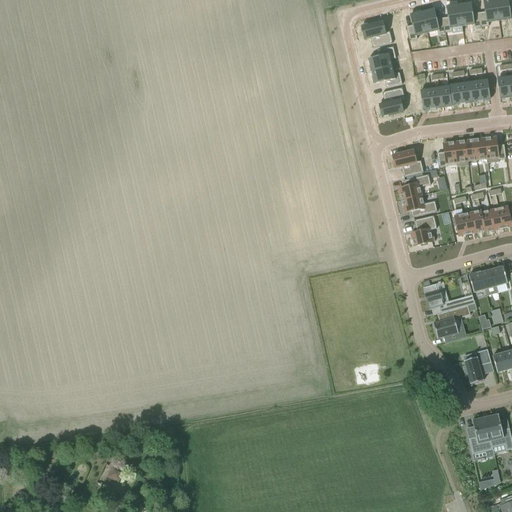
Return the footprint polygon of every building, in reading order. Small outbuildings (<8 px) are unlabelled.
[(485,13),(479,14),(481,28),(489,27),(488,23),(498,21),(495,0),(489,1),(489,0),(485,1),(484,1),(484,2),(485,13)] [(496,0),(495,0),(498,21),(509,20),(509,24),(511,23),(511,8),(509,9),(507,0),(496,0)] [(464,5),(458,6),(462,27),(468,26),(468,30),(473,29),(475,43),(483,42),(481,28),(479,14),(472,15),(470,4),(469,4),(464,4),(464,5)] [(448,18),(442,19),(445,33),(452,32),(451,28),(462,27),(458,6),(452,6),(452,5),(452,6),(448,6),(447,6),(448,7),(447,7),(448,18)] [(427,11),(422,13),(427,34),(437,31),(438,35),(445,33),(442,19),(436,21),(433,10),(432,10),(427,11)] [(413,26),(406,28),(409,42),(417,40),(416,36),(427,34),(422,13),(421,13),(420,12),(420,13),(416,13),(416,14),(410,16),(413,26)] [(361,28),(360,28),(361,34),(363,33),(364,40),(370,38),(373,49),(392,44),(389,33),(385,34),(382,22),(367,26),(367,25),(363,26),(362,26),(363,27),(361,27),(361,28)] [(368,62),(368,63),(369,67),(370,67),(371,73),(392,68),(390,61),(396,59),(393,48),(377,52),(379,58),(368,61),(368,62)] [(371,73),(370,73),(370,74),(371,74),(371,77),(371,78),(372,78),(374,85),(385,82),(386,89),(402,85),(399,74),(394,75),(392,68),(371,73)] [(507,78),(498,79),(500,99),(509,98),(507,78)] [(487,81),(477,82),(480,103),(483,102),(483,101),(489,101),(487,81)] [(477,82),(468,83),(471,103),(477,102),(477,103),(480,103),(477,82)] [(468,83),(459,85),(462,104),(471,103),(468,83)] [(459,85),(450,86),(453,106),(462,104),(459,85)] [(448,87),(439,89),(442,108),(451,107),(448,87)] [(380,112),(379,112),(380,118),(382,117),(382,118),(383,118),(384,119),(384,118),(388,118),(388,117),(403,113),(400,102),(405,101),(402,89),(382,94),(385,104),(379,106),(380,112)] [(439,89),(430,90),(433,111),(436,110),(435,109),(442,108),(439,89)] [(430,90),(420,91),(423,111),(430,110),(430,111),(433,111),(430,90)] [(496,138),(484,139),(487,159),(486,159),(487,164),(499,163),(499,161),(506,160),(504,146),(497,146),(496,138)] [(484,139),(474,141),(476,161),(486,159),(487,159),(484,139)] [(474,141),(463,142),(465,162),(468,162),(476,161),(474,141)] [(463,142),(452,144),(455,166),(456,166),(457,168),(468,166),(468,162),(465,162),(463,142)] [(444,153),(437,154),(439,168),(447,167),(455,166),(452,144),(443,145),(444,153)] [(400,155),(392,156),(395,169),(401,168),(404,178),(423,173),(420,162),(418,162),(415,151),(405,153),(405,152),(400,153),(400,155)] [(405,188),(399,189),(402,201),(421,197),(419,188),(431,186),(428,176),(403,182),(405,188)] [(421,197),(402,201),(405,214),(411,212),(412,218),(437,212),(434,202),(423,205),(421,197)] [(511,226),(508,208),(498,210),(503,229),(511,227),(511,226)] [(498,210),(490,212),(494,231),(503,229),(498,210)] [(481,212),(472,214),(476,233),(484,231),(485,231),(481,214),(481,212)] [(481,214),(485,231),(484,231),(485,233),(494,231),(490,212),(481,214)] [(472,214),(463,216),(467,235),(476,233),(472,214)] [(463,216),(454,218),(458,237),(467,235),(463,216)] [(417,233),(411,234),(414,247),(420,245),(421,247),(426,246),(426,244),(435,242),(432,231),(436,229),(433,217),(414,221),(417,233)] [(503,267),(491,271),(496,287),(497,294),(498,294),(507,291),(505,284),(507,284),(503,267)] [(481,274),(480,274),(485,290),(487,297),(497,294),(496,287),(491,271),(481,274)] [(480,272),(468,276),(473,293),(485,290),(480,274),(481,274),(480,272)] [(431,310),(439,308),(441,314),(467,307),(475,305),(472,296),(449,303),(443,304),(440,293),(445,292),(443,283),(440,284),(440,283),(438,283),(438,284),(423,289),(429,311),(431,310)] [(441,314),(437,315),(439,322),(433,324),(438,340),(458,334),(455,321),(470,317),(467,307),(441,314)] [(488,322),(480,324),(482,331),(490,329),(488,322)] [(466,368),(463,368),(466,377),(468,377),(471,385),(483,382),(479,367),(491,363),(487,350),(474,354),(476,359),(464,362),(466,368)] [(511,369),(511,359),(510,352),(501,354),(506,371),(511,369)] [(506,371),(501,354),(492,357),(497,374),(506,371)] [(498,416),(485,419),(492,449),(504,446),(506,452),(511,450),(511,442),(509,429),(502,431),(498,416)] [(492,449),(485,419),(472,422),(476,438),(468,440),(472,455),(492,451),(492,449)] [(107,478),(118,484),(124,472),(112,466),(107,478)] [(496,470),(489,472),(491,479),(475,482),(477,490),(499,485),(496,470)] [(58,488),(51,491),(53,497),(60,495),(58,488)] [(511,511),(511,503),(499,508),(500,511),(511,511)]
